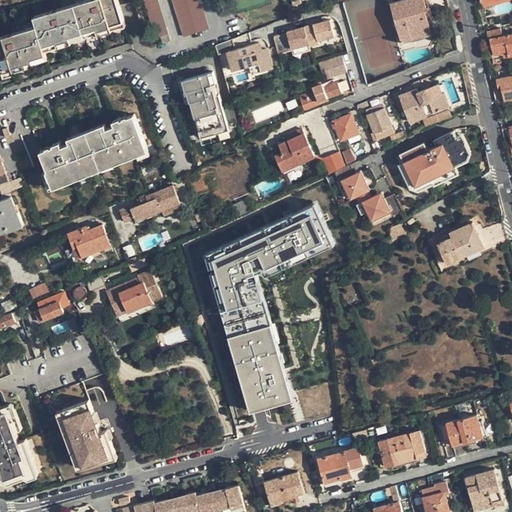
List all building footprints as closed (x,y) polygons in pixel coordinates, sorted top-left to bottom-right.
[(118,0),(78,0),(76,1),(84,30),(97,26),(98,28),(112,24),(111,23),(124,19),(118,0)] [(158,0),(145,0),(156,36),(161,35),(163,41),(169,39),(158,0)] [(201,0),(173,0),(184,34),(209,27),(201,0)] [(425,0),(402,0),(392,3),(403,39),(400,40),(401,43),(414,40),(412,34),(430,29),(425,10),(428,10),(425,0)] [(34,13),(37,24),(44,44),(57,39),(58,41),(72,37),(71,33),(84,30),(76,1),(34,13)] [(329,21),(304,28),(309,44),(309,47),(318,44),(317,41),(334,37),(329,21)] [(46,52),(44,44),(37,24),(0,35),(0,67),(13,63),(14,65),(35,59),(34,56),(46,52)] [(286,35),(274,38),(279,55),(292,51),(291,49),(309,44),(304,28),(286,32),(286,34),(286,35)] [(511,33),(502,36),(501,28),(489,31),(490,38),(492,37),(495,53),(503,51),(505,57),(511,54),(511,33)] [(430,29),(412,34),(414,40),(432,35),(430,29)] [(217,45),(219,54),(229,51),(231,58),(236,56),(239,68),(250,65),(252,74),(271,68),(266,49),(261,50),(259,43),(236,49),(234,39),(217,45)] [(236,56),(231,58),(234,69),(239,68),(236,56)] [(342,58),(319,65),(321,70),(324,69),(327,78),(332,77),(333,78),(346,74),(342,58)] [(216,83),(212,71),(184,79),(187,91),(190,90),(191,94),(188,95),(194,117),(198,131),(226,124),(218,94),(217,94),(214,84),(216,83)] [(511,97),(511,74),(498,77),(501,90),(504,89),(505,99),(511,97)] [(191,118),(194,117),(188,95),(191,94),(190,90),(187,91),(184,79),(178,80),(182,92),(183,92),(185,102),(187,102),(191,118)] [(300,95),(305,107),(320,101),(319,100),(327,96),(328,97),(341,92),(337,80),(323,85),(322,83),(314,87),(314,85),(303,89),(305,94),(300,95)] [(433,85),(428,87),(431,96),(441,92),(441,91),(436,92),(433,85)] [(411,121),(428,113),(425,106),(430,105),(428,97),(431,96),(428,87),(419,90),(417,87),(400,94),(411,121)] [(444,91),(441,92),(431,96),(428,97),(430,105),(425,106),(428,113),(450,105),(444,91)] [(282,100),(255,110),(259,120),(286,110),(282,100)] [(385,107),(368,113),(375,132),(392,125),(385,107)] [(64,143),(62,138),(55,141),(56,143),(42,149),(55,181),(148,143),(136,111),(122,116),(122,114),(115,117),(117,121),(64,143)] [(349,136),(358,132),(351,113),(334,120),(342,139),(349,136)] [(115,117),(62,138),(64,143),(117,121),(115,117)] [(226,124),(198,131),(200,137),(228,130),(226,124)] [(296,136),(292,138),(281,143),(285,151),(278,154),(284,169),(315,154),(302,127),(294,131),(296,136)] [(425,139),(402,150),(406,158),(417,183),(433,175),(433,176),(457,165),(456,163),(453,159),(467,152),(458,134),(455,127),(436,136),(439,143),(429,147),(425,139)] [(392,141),(406,134),(404,129),(390,135),(392,141)] [(361,138),(358,132),(349,136),(351,142),(361,138)] [(453,159),(456,163),(468,157),(471,150),(463,132),(458,134),(467,152),(453,159)] [(369,153),(376,150),(370,136),(363,138),(369,153)] [(350,148),(342,152),(347,162),(356,158),(350,148)] [(0,184),(10,181),(2,161),(1,157),(0,155),(0,184)] [(322,161),(327,174),(335,171),(343,167),(339,155),(322,161)] [(459,170),(457,165),(433,176),(433,175),(417,183),(406,158),(401,161),(412,184),(419,188),(435,180),(435,181),(459,170)] [(354,174),(350,164),(343,167),(335,171),(339,181),(344,178),(353,197),(357,195),(371,189),(372,188),(365,174),(362,176),(360,171),(354,174)] [(0,185),(2,192),(24,184),(21,177),(10,181),(0,184),(0,185)] [(150,200),(143,203),(133,208),(132,205),(120,209),(125,221),(136,216),(137,219),(162,209),(180,202),(173,185),(148,195),(150,200)] [(371,189),(357,195),(360,202),(374,195),(371,189)] [(140,196),(143,203),(150,200),(148,195),(148,193),(140,196)] [(404,209),(398,194),(388,199),(386,194),(381,196),(379,193),(374,195),(360,202),(356,204),(361,213),(369,209),(373,219),(393,210),(395,213),(404,209)] [(0,231),(10,228),(9,226),(24,220),(20,210),(18,210),(13,196),(0,200),(0,231)] [(232,205),(237,216),(254,208),(249,197),(232,205)] [(180,202),(162,209),(164,215),(182,208),(180,202)] [(208,254),(252,411),(295,400),(260,277),(336,244),(318,205),(208,254)] [(25,224),(24,220),(9,226),(10,228),(11,229),(25,224)] [(485,245),(474,221),(443,235),(445,239),(441,241),(451,261),(485,245)] [(401,222),(390,227),(394,239),(407,231),(401,222)] [(69,232),(73,243),(76,241),(82,255),(111,244),(103,223),(90,228),(88,224),(69,232)] [(508,240),(502,227),(487,233),(494,247),(508,240)] [(78,257),(82,255),(76,241),(73,243),(78,257)] [(144,264),(141,257),(130,262),(133,269),(144,264)] [(109,290),(117,308),(127,304),(130,311),(155,300),(165,296),(154,269),(141,275),(141,277),(144,283),(130,288),(128,282),(109,290)] [(104,273),(88,279),(93,292),(109,285),(104,273)] [(141,277),(128,282),(130,288),(144,283),(141,277)] [(68,298),(65,290),(47,297),(50,304),(35,311),(39,321),(65,311),(63,306),(74,302),(72,296),(68,298)] [(130,311),(127,304),(117,308),(119,315),(130,311)] [(13,312),(0,317),(0,327),(16,321),(13,312)] [(77,463),(83,461),(62,406),(91,394),(89,388),(53,402),(77,463)] [(105,427),(91,394),(62,406),(83,461),(93,457),(109,451),(109,448),(119,445),(111,424),(105,427)] [(12,405),(6,408),(14,428),(21,426),(12,405)] [(0,410),(0,464),(1,468),(2,467),(6,477),(26,469),(27,471),(38,466),(25,436),(18,439),(14,428),(6,408),(0,410)] [(485,435),(479,413),(440,424),(445,446),(485,435)] [(388,431),(386,426),(378,427),(380,434),(388,431)] [(428,454),(421,429),(381,440),(388,464),(428,454)] [(122,452),(119,445),(109,448),(109,451),(93,457),(94,460),(122,452)] [(361,445),(320,457),(326,481),(343,476),(343,478),(354,475),(352,467),(365,464),(361,446),(361,445)] [(493,499),(494,502),(504,500),(496,468),(467,476),(475,504),(493,499)] [(283,496),(283,497),(305,491),(300,471),(267,480),(272,500),(283,496)] [(436,484),(437,486),(424,489),(429,511),(451,511),(446,490),(449,489),(447,481),(436,484)] [(244,511),(247,511),(240,484),(227,487),(228,489),(210,493),(214,511),(244,511)] [(198,494),(202,511),(214,511),(210,493),(209,491),(198,494)] [(157,501),(159,511),(202,511),(198,494),(197,492),(186,494),(186,496),(168,501),(168,499),(157,501)] [(284,502),(283,497),(283,496),(272,500),(274,505),(284,502)] [(131,502),(129,497),(119,499),(121,505),(131,502)] [(156,499),(137,504),(138,511),(159,511),(157,501),(156,499)] [(494,505),(494,502),(493,499),(475,504),(476,509),(494,505)] [(403,511),(401,500),(377,507),(377,511),(403,511)]
